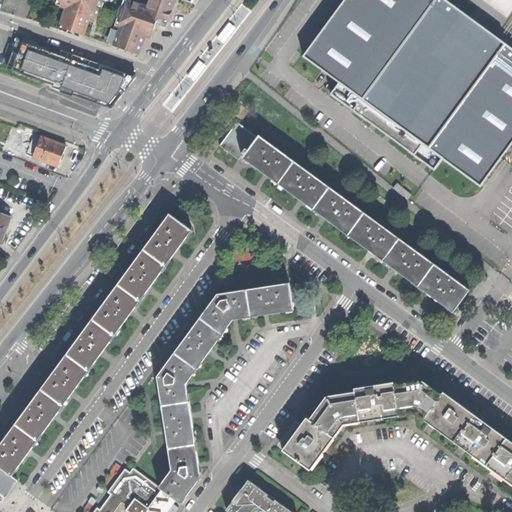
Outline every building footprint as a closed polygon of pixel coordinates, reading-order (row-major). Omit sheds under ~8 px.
[(99,9),(101,0),(62,0),(60,6),(66,8),(60,25),(69,28),(68,30),(83,35),(90,16),(96,18),(99,9)] [(123,0),(101,0),(99,9),(118,16),(123,0)] [(114,46),(138,54),(144,35),(151,37),(156,22),(144,18),(148,7),(127,0),(123,0),(118,16),(115,25),(121,27),(114,46)] [(144,18),(156,22),(158,17),(168,21),(172,9),(175,0),(150,0),(148,7),(144,18)] [(345,0),(304,55),(340,82),(332,94),(434,169),(442,157),(479,185),(511,141),(511,51),(442,0),(345,0)] [(232,25),(229,23),(217,39),(219,40),(220,41),(222,39),(232,25)] [(221,41),(224,44),(236,28),(235,27),(233,26),(222,39),(221,41)] [(114,69),(21,35),(9,69),(111,105),(131,74),(124,72),(114,69)] [(202,63),(199,61),(187,77),(188,78),(190,79),(191,77),(202,63)] [(116,63),(114,69),(124,72),(131,74),(133,69),(116,63)] [(190,79),(193,82),(205,66),(204,65),(202,64),(192,77),(190,79)] [(257,138),(258,137),(237,122),(220,146),(239,160),(243,154),(245,155),(257,138)] [(32,145),(38,147),(41,138),(36,135),(32,145)] [(452,313),(453,312),(469,290),(448,274),(419,253),(413,249),(385,228),(379,223),(350,202),(344,198),(315,177),(309,172),(280,151),(274,146),(259,136),(258,137),(257,138),(245,155),(243,158),(242,159),(248,163),(249,162),(257,168),(264,174),(272,179),(271,180),(284,189),(284,188),(292,194),(299,199),(307,205),(306,205),(319,214),(320,215),(327,220),(334,225),(342,230),(341,231),(353,240),(354,239),(362,245),(369,251),(377,256),(376,257),(388,266),(389,265),(397,271),(404,276),(411,282),(423,291),(424,291),(432,296),(447,307),(446,308),(452,313)] [(62,156),(66,147),(41,138),(38,147),(34,157),(58,167),(62,156)] [(38,147),(32,145),(28,155),(34,157),(38,147)] [(397,183),(393,188),(407,200),(411,195),(397,183)] [(0,212),(11,217),(18,219),(22,209),(26,199),(3,190),(0,188),(0,212)] [(0,241),(1,242),(7,228),(11,217),(0,212),(0,241)] [(10,474),(12,475),(16,470),(27,455),(34,446),(41,436),(42,435),(49,426),(53,420),(60,411),(67,400),(71,395),(74,391),(78,385),(85,376),(93,365),(96,360),(111,341),(119,330),(120,328),(125,321),(130,315),(136,306),(139,302),(140,301),(144,295),(151,286),(155,281),(155,280),(162,271),(175,253),(176,251),(191,231),(172,216),(169,214),(165,220),(154,235),(148,244),(140,255),(133,264),(129,270),(122,279),(114,290),(107,299),(103,305),(96,314),(89,325),(82,334),(78,340),(71,349),(63,360),(56,369),(52,375),(45,384),(37,395),(31,404),(26,410),(20,419),(12,430),(5,439),(0,445),(0,466),(7,471),(10,474)] [(235,270),(233,259),(222,260),(223,271),(235,270)] [(176,500),(181,503),(182,504),(186,499),(185,498),(196,482),(197,483),(202,476),(201,468),(200,469),(199,467),(198,457),(197,451),(198,451),(196,436),(195,436),(193,424),(190,408),(191,408),(189,393),(188,393),(186,383),(192,376),(201,364),(201,363),(215,344),(218,339),(219,340),(228,328),(227,327),(233,320),(242,318),(243,319),(258,317),(258,316),(268,314),(273,313),(286,311),(286,312),(294,311),(294,310),(289,283),(272,286),(272,285),(264,287),(227,292),(219,293),(217,294),(216,295),(212,302),(189,332),(185,338),(163,368),(158,375),(157,376),(157,378),(159,386),(164,423),(165,430),(166,430),(171,466),(172,469),(169,472),(170,472),(159,487),(161,488),(176,500)] [(511,442),(506,438),(486,424),(480,419),(475,415),(455,401),(449,396),(443,392),(441,395),(423,381),(411,383),(405,384),(394,386),(393,382),(369,386),(361,387),(354,388),(355,392),(326,396),(319,406),(316,411),(309,420),(306,417),(305,419),(301,425),(296,420),(295,421),(278,444),(283,448),(283,449),(294,457),(296,459),(307,467),(308,466),(311,468),(334,438),(343,424),(360,422),(398,416),(415,413),(423,419),(455,442),(486,465),(511,484),(511,442)] [(0,496),(2,498),(3,496),(12,484),(16,478),(14,477),(14,476),(12,475),(10,474),(7,471),(0,466),(0,496)] [(175,511),(178,508),(179,508),(173,504),(176,500),(161,488),(159,487),(133,468),(130,472),(125,468),(124,469),(108,491),(107,492),(111,494),(100,509),(97,507),(96,508),(93,511),(175,511)] [(226,510),(228,511),(292,511),(283,505),(276,500),(274,501),(267,496),(268,495),(260,489),(248,480),(242,489),(241,488),(232,501),(226,510)]
